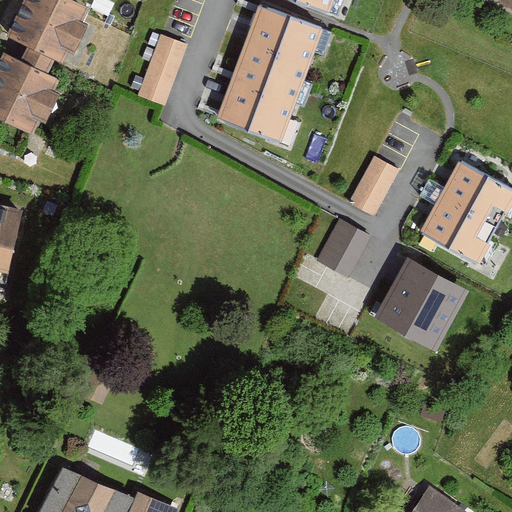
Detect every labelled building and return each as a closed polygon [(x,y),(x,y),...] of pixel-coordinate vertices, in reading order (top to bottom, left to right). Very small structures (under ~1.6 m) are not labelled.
[(90,0),(89,0),(20,0),(7,27),(28,36),(20,53),(3,45),(0,51),(0,110),(33,126),(60,72),(47,66),(54,51),(63,55),(90,0)] [(323,20),(266,0),(257,0),(250,21),(221,100),(218,109),(281,132),(323,20)] [(188,41),(161,31),(137,91),(164,102),(188,41)] [(400,166),(374,153),(350,199),(376,212),(400,166)] [(511,203),(511,185),(458,156),(419,228),(480,261),(511,203)] [(19,206),(0,201),(0,273),(3,274),(19,206)] [(371,236),(339,219),(317,261),(348,278),(371,236)] [(469,292),(407,258),(374,318),(436,352),(469,292)] [(134,491),(64,461),(35,511),(177,511),(180,505),(137,485),(134,491)] [(473,511),(428,483),(409,511),(473,511)]
